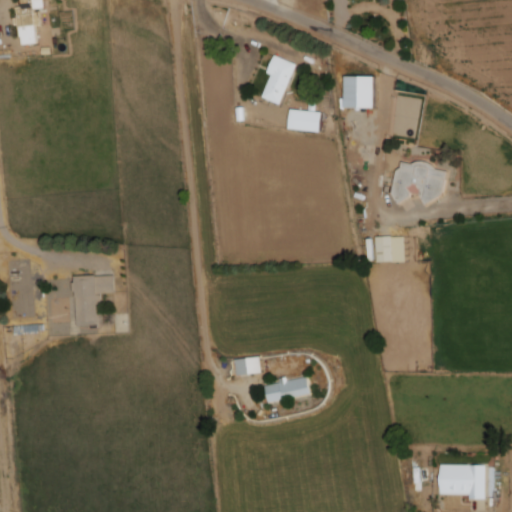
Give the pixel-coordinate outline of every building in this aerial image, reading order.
[(22,0),(34,0),(36,13),(41,12),(43,24),(37,25),(39,43),(25,44),(24,36),(22,37),(21,25),(17,25),(16,17),(20,17),(19,7),(24,6),(22,0)] [(276,55),(298,65),(281,104),(264,97),(274,74),(269,72),(276,55)] [(375,76),(344,76),(344,107),(375,107),(375,76)] [(325,112),(292,109),(290,130),(323,132),(325,112)] [(405,163),(415,165),(420,162),(426,161),(431,162),(439,169),(450,171),(445,194),(429,204),(423,195),(421,196),(419,197),(415,197),(413,197),(402,204),(395,193),(400,170),(405,168),(405,163)] [(401,236),(378,236),(377,262),(401,262),(401,236)] [(77,277),(97,276),(98,278),(115,277),(117,293),(102,294),(105,323),(98,323),(99,327),(95,327),(94,324),(80,325),(77,292),(75,293),(74,283),(77,283),(77,277)] [(237,360),(238,375),(263,373),(262,357),(237,360)] [(268,387),(283,383),(282,379),(289,377),(290,381),(309,377),(313,393),(272,403),(268,387)] [(444,464),(489,465),(488,499),(472,499),(472,495),(443,494),(444,464)]
